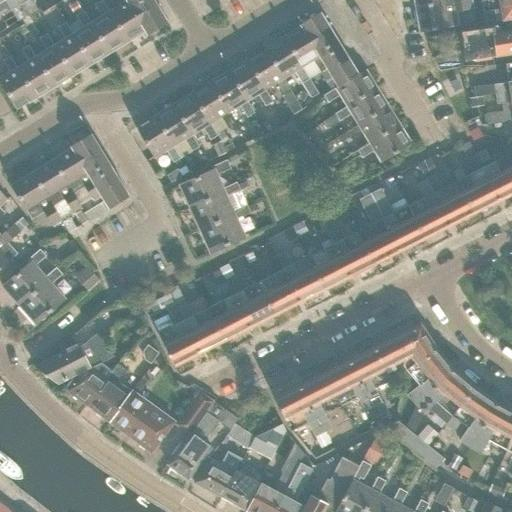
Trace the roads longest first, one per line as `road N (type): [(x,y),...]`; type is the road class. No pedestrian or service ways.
road 1 (unclassified): [(196,511),(101,451),(0,355)]
road 2 (residential): [(208,390),(427,279)]
road 3 (residential): [(97,259),(160,223),(98,102)]
road 4 (residential): [(443,151),(357,0)]
road 5 (residential): [(511,373),(479,348),(427,279)]
road 6 (residential): [(98,102),(128,100),(205,52)]
